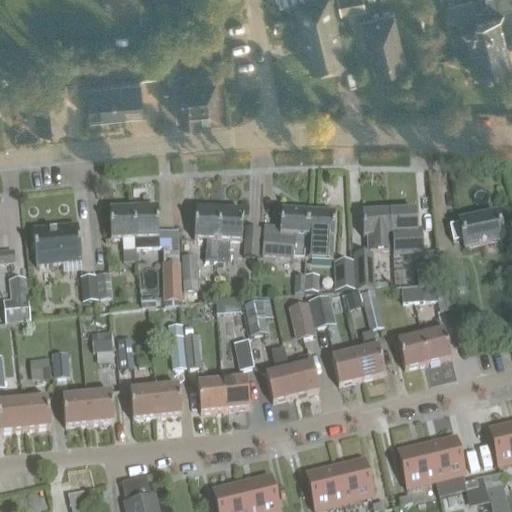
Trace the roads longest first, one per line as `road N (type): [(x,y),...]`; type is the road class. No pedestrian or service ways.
road 1 (residential): [(0,467),(236,443),(511,375)]
road 2 (unclassified): [(0,161),(272,134)]
road 3 (unclassified): [(272,134),(511,132)]
road 4 (residential): [(272,134),(251,0)]
